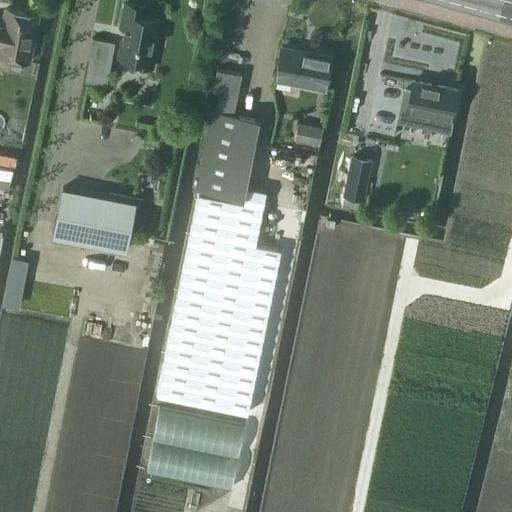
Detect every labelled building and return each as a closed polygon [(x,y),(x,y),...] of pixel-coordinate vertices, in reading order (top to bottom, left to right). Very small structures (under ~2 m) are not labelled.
[(143,17),(144,7),(125,3),(120,29),(124,30),(119,56),(133,59),(132,64),(152,68),(158,35),(154,35),(157,20),(143,17)] [(37,13),(5,7),(3,19),(0,18),(0,54),(28,60),(37,13)] [(330,55),(281,45),(274,76),(324,86),(330,55)] [(88,63),(84,81),(105,85),(109,67),(88,63)] [(241,72),(224,68),(216,67),(212,88),(219,89),(215,109),(211,108),(195,187),(242,196),(258,118),(232,113),(241,72)] [(404,89),(397,120),(449,131),(457,89),(412,80),(410,90),(404,89)] [(324,127),(298,121),(295,139),(320,144),(324,127)] [(343,195),(341,205),(357,208),(359,199),(362,199),(371,160),(351,156),(343,195)] [(62,185),(52,234),(125,248),(131,218),(135,219),(140,196),(116,191),(115,196),(62,185)] [(198,193),(157,395),(205,405),(216,407),(246,413),(280,249),(255,244),(263,205),(265,190),(245,186),(243,198),(242,202),(198,193)]
